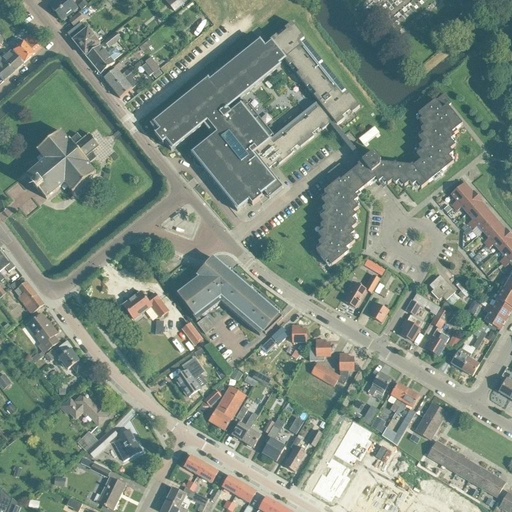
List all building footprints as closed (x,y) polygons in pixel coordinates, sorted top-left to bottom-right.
[(62,21),(70,15),(77,9),(70,0),(59,0),(58,1),(50,7),(62,21)] [(180,0),(168,0),(166,2),(174,12),(184,5),(180,0)] [(467,25),(477,18),(470,10),(461,17),(467,25)] [(74,27),(82,21),(85,19),(80,14),(78,16),(70,22),(74,27)] [(0,30),(6,35),(11,29),(0,21),(0,30)] [(86,30),(81,24),(68,35),(85,56),(93,50),(100,44),(87,29),(86,30)] [(223,66),(211,76),(205,81),(202,83),(198,87),(150,125),(157,134),(155,135),(155,134),(154,135),(163,145),(163,144),(164,143),(171,151),(203,125),(213,137),(207,142),(192,153),(191,155),(192,156),(194,159),(194,160),(194,162),(194,163),(194,165),(195,166),(196,167),(198,168),(199,168),(200,168),(202,168),(209,177),(210,179),(218,188),(219,190),(227,199),(228,201),(236,211),(237,212),(239,211),(243,207),(245,206),(249,202),(252,206),(266,195),(269,200),(283,189),(269,170),(277,163),(279,165),(292,155),(290,153),(299,146),(301,148),(314,138),(312,135),(320,128),(322,131),(328,127),(329,125),(328,123),(331,120),(332,120),(337,126),(344,121),(342,118),(345,116),(351,112),(353,114),(360,108),(347,93),(343,96),(332,83),(321,69),(310,56),(300,43),(304,40),(292,24),(285,30),(287,32),(278,39),(277,37),(269,42),(271,44),(265,48),(259,41),(225,68),(223,66)] [(109,49),(121,39),(116,33),(104,43),(109,49)] [(41,48),(30,36),(22,43),(18,40),(15,42),(17,47),(12,51),(17,56),(23,64),(41,48)] [(143,53),(153,46),(149,41),(139,48),(143,53)] [(101,75),(108,69),(114,64),(113,62),(121,56),(116,49),(108,55),(100,46),(86,57),(101,75)] [(161,67),(168,63),(159,48),(152,53),(161,67)] [(22,65),(15,58),(10,52),(0,61),(0,60),(0,61),(11,75),(22,65)] [(145,63),(154,74),(160,69),(151,58),(145,63)] [(0,84),(11,75),(0,61),(0,84)] [(128,77),(133,73),(135,71),(132,68),(130,69),(124,73),(128,77)] [(112,73),(104,79),(112,90),(124,80),(128,77),(124,73),(121,76),(116,70),(112,73)] [(112,90),(120,99),(138,85),(133,79),(136,76),(133,73),(128,77),(124,80),(112,90)] [(146,77),(141,81),(144,86),(150,82),(146,77)] [(322,248),(316,252),(326,264),(328,262),(332,267),(349,253),(346,250),(355,243),(350,237),(354,233),(352,230),(357,226),(352,220),(356,217),(353,213),(359,209),(354,203),(358,200),(358,199),(355,196),(376,180),(379,183),(383,180),(388,186),(393,181),(396,185),(400,182),(404,187),(410,183),(412,187),(417,184),(421,189),(453,163),(449,158),(453,154),(450,151),(455,146),(451,141),(455,137),(452,134),(462,125),(463,125),(447,107),(451,104),(443,95),(418,115),(422,120),(420,122),(424,127),(421,130),(424,135),(418,139),(423,144),(419,147),(422,152),(417,156),(421,161),(414,167),(412,165),(410,167),(397,166),(395,164),(393,165),(381,164),(381,161),(374,153),(364,161),(355,150),(356,150),(356,149),(355,149),(341,133),(342,132),(341,131),(341,132),(331,120),(328,123),(337,135),(337,136),(338,135),(351,152),(351,153),(352,153),(361,163),(358,166),(357,164),(351,170),(353,172),(341,181),(340,180),(332,186),(324,193),(327,197),(322,202),(326,207),(322,210),(326,214),(320,218),(324,224),(321,227),(324,231),(318,235),(322,241),(319,243),(322,248)] [(69,142),(61,133),(38,152),(41,156),(37,159),(42,165),(27,177),(34,185),(33,186),(38,193),(40,191),(47,200),(62,187),(64,191),(68,188),(73,194),(96,174),(88,165),(97,158),(92,153),(99,147),(89,135),(82,140),(78,134),(69,142)] [(339,164),(324,177),(329,183),(331,186),(346,173),(339,164)] [(454,209),(473,193),(465,184),(451,195),(457,202),(452,206),(454,209)] [(467,214),(482,201),(474,192),(473,193),(454,209),(457,212),(462,208),(467,214)] [(471,227),(489,212),(481,203),(482,202),(482,201),(467,214),(473,221),(468,224),(471,227)] [(483,233),(497,221),(489,212),(471,227),(473,230),(478,227),(483,233)] [(487,246),(505,231),(505,230),(497,221),(483,233),(489,239),(481,246),(483,249),(487,246)] [(358,237),(364,232),(361,228),(354,232),(358,237)] [(469,228),(463,234),(466,237),(472,231),(469,228)] [(511,236),(506,229),(505,230),(505,231),(487,246),(489,249),(494,245),(499,252),(511,240),(511,236)] [(511,257),(511,240),(499,252),(505,258),(500,262),(503,265),(511,257)] [(9,265),(0,253),(0,273),(5,269),(9,273),(15,268),(11,263),(9,265)] [(511,266),(511,257),(503,265),(505,268),(510,264),(511,266)] [(185,289),(177,295),(197,322),(221,303),(260,336),(263,333),(265,334),(266,334),(277,324),(283,318),(282,318),(278,315),(280,312),(281,313),(282,313),(281,312),(261,295),(259,298),(250,291),(253,288),(238,275),(235,278),(231,274),(227,271),(224,269),(215,261),(213,259),(212,261),(209,264),(204,269),(202,272),(200,274),(199,275),(198,277),(199,278),(194,282),(197,285),(187,292),(185,289)] [(385,287),(391,277),(386,274),(380,284),(385,287)] [(371,294),(380,280),(373,276),(365,289),(367,290),(367,291),(371,294)] [(446,302),(456,292),(440,276),(429,287),(433,291),(431,293),(439,301),(442,297),(446,302)] [(511,277),(504,290),(503,290),(511,295),(511,277)] [(394,281),(387,287),(392,292),(399,286),(394,281)] [(18,298),(24,306),(37,296),(26,282),(18,289),(15,291),(19,297),(18,298)] [(356,309),(367,291),(367,290),(365,289),(353,282),(345,295),(348,297),(344,302),(356,309)] [(461,298),(467,292),(461,285),(458,288),(461,292),(458,295),(461,298)] [(504,290),(502,289),(495,300),(497,301),(497,300),(511,309),(511,295),(503,290),(504,290)] [(147,301),(141,293),(123,306),(134,321),(151,308),(160,319),(169,313),(166,309),(155,295),(147,301)] [(413,301),(413,302),(421,307),(420,307),(423,309),(424,308),(427,302),(417,295),(413,301)] [(37,296),(24,306),(32,315),(36,311),(44,305),(37,296)] [(507,320),(511,311),(511,309),(497,300),(497,301),(493,308),(488,305),(486,308),(507,320)] [(412,302),(406,311),(415,316),(420,307),(421,307),(413,302),(412,302)] [(382,324),(389,312),(375,303),(370,310),(373,312),(370,318),(382,324)] [(448,314),(452,308),(445,303),(440,310),(439,309),(431,325),(441,331),(450,315),(448,314)] [(489,314),(485,322),(500,331),(507,320),(486,308),(486,309),(484,311),(489,314)] [(50,326),(42,315),(34,321),(28,326),(42,345),(39,347),(44,354),(50,349),(58,343),(54,337),(58,334),(51,325),(50,326)] [(205,335),(214,328),(206,318),(197,325),(205,335)] [(449,325),(457,328),(460,322),(452,318),(449,325)] [(415,327),(405,321),(401,328),(404,330),(401,335),(413,342),(419,331),(425,334),(426,331),(421,328),(422,326),(418,323),(415,327)] [(482,332),(487,335),(490,329),(482,324),(472,334),(478,338),(482,332)] [(195,347),(202,342),(189,325),(183,331),(195,347)] [(300,330),(300,327),(292,327),(292,344),(307,344),(307,330),(300,330)] [(277,344),(279,345),(289,336),(282,328),(272,338),(277,344)] [(482,343),(487,335),(482,332),(478,338),(477,340),(482,343)] [(447,343),(449,339),(442,334),(438,341),(431,337),(428,343),(431,345),(427,351),(438,357),(447,343)] [(266,354),(277,344),(272,338),(261,348),(266,354)] [(477,351),(477,350),(482,343),(477,340),(473,348),(477,351)] [(324,344),(324,341),(316,341),(316,350),(309,350),(309,362),(323,362),(323,358),(331,358),(331,354),(330,344),(324,344)] [(73,367),(77,373),(82,370),(82,368),(78,362),(80,362),(71,350),(72,349),(68,342),(59,348),(60,350),(56,353),(63,363),(62,365),(65,369),(67,369),(68,370),(73,367)] [(451,365),(462,371),(469,359),(471,355),(461,350),(460,350),(451,365)] [(296,361),(300,355),(295,351),(291,358),(296,361)] [(49,362),(54,358),(49,353),(45,357),(49,362)] [(32,366),(42,359),(38,354),(28,362),(32,366)] [(354,373),(354,372),(354,358),(348,358),(348,355),(340,355),(339,365),(340,372),(340,377),(329,370),(323,381),(334,387),(337,381),(344,385),(348,380),(348,373),(354,373)] [(175,380),(188,398),(200,390),(194,380),(205,373),(195,358),(193,359),(193,360),(183,367),(186,372),(175,380)] [(472,377),(479,366),(469,359),(462,371),(472,377)] [(323,381),(329,370),(317,363),(311,374),(323,381)] [(174,375),(182,369),(180,365),(171,372),(174,375)] [(256,373),(253,379),(267,387),(270,380),(256,373)] [(373,385),(368,393),(373,396),(376,392),(383,395),(385,391),(389,394),(394,385),(391,382),(392,381),(379,373),(373,385)] [(511,400),(511,398),(511,382),(507,380),(499,393),(511,400)] [(391,397),(388,402),(393,405),(390,410),(396,414),(399,408),(409,391),(398,385),(393,393),(391,397)] [(225,432),(230,423),(246,397),(230,387),(209,423),(225,432)] [(210,407),(221,397),(215,391),(204,401),(210,407)] [(412,409),(419,397),(409,391),(399,408),(396,414),(400,416),(407,406),(412,409)] [(87,398),(83,395),(78,401),(80,403),(76,407),(71,401),(67,405),(65,403),(60,408),(68,415),(70,414),(76,420),(82,413),(85,417),(87,415),(98,426),(99,426),(106,419),(105,417),(111,411),(103,402),(96,408),(88,399),(89,398),(87,397),(87,398)] [(447,413),(432,405),(424,419),(439,427),(443,420),(442,419),(445,413),(447,414),(447,413)] [(241,422),(248,411),(243,408),(236,419),(241,422)] [(391,442),(397,446),(416,414),(410,410),(391,442)] [(283,429),(289,415),(282,412),(276,426),(283,429)] [(251,431),(258,417),(253,414),(245,427),(239,424),(232,436),(234,437),(233,438),(237,441),(238,440),(243,443),(250,430),(251,431)] [(297,419),(289,431),(296,435),(304,423),(297,419)] [(439,427),(424,419),(416,433),(430,441),(431,441),(430,441),(435,433),(434,433),(437,427),(439,428),(439,427)] [(268,435),(272,428),(275,424),(270,421),(264,432),(268,435)] [(353,431),(347,441),(366,452),(372,443),(368,440),(372,433),(353,422),(349,429),(353,431)] [(276,462),(282,453),(286,447),(275,441),(280,431),(274,427),(264,443),(268,445),(263,454),(276,462)] [(119,437),(116,435),(112,430),(89,454),(95,460),(110,445),(113,444),(123,462),(130,458),(142,452),(138,445),(137,445),(129,431),(119,437)] [(251,431),(250,430),(243,443),(248,446),(247,447),(251,449),(252,448),(254,449),(259,440),(261,437),(251,431)] [(314,448),(322,435),(315,431),(308,444),(314,448)] [(87,453),(98,442),(90,434),(78,445),(87,453)] [(295,473),(302,461),(301,461),(306,453),(297,448),(301,441),(296,438),(291,448),(295,451),(285,467),(295,473)] [(337,449),(333,455),(352,466),(356,460),(360,462),(366,452),(347,441),(341,451),(337,449)] [(442,448),(436,444),(437,443),(436,442),(427,458),(441,466),(450,451),(443,447),(442,448)] [(456,456),(450,452),(451,451),(450,451),(441,466),(455,474),(463,460),(464,461),(465,458),(460,455),(459,456),(456,455),(456,456)] [(388,466),(392,456),(386,454),(382,464),(388,466)] [(198,477),(205,464),(192,457),(185,469),(194,474),(198,477)] [(331,468),(325,478),(344,489),(350,479),(346,477),(350,470),(331,459),(327,466),(331,468)] [(469,464),(464,461),(463,460),(455,474),(469,482),(478,467),(470,463),(469,464)] [(107,478),(110,472),(94,464),(91,470),(107,478)] [(211,484),(213,481),(218,472),(205,464),(198,477),(211,484)] [(483,472),(477,469),(478,467),(469,482),(483,491),(491,477),(492,476),(491,475),(484,471),(483,472)] [(236,497),(243,485),(230,477),(225,485),(223,489),(236,497)] [(497,481),(491,477),(483,491),(497,499),(501,492),(506,484),(505,483),(505,484),(498,479),(497,481)] [(316,485),(312,492),(331,503),(335,496),(339,499),(344,489),(325,478),(320,487),(316,485)] [(121,494),(125,486),(110,479),(98,504),(113,511),(110,509),(113,502),(116,504),(120,498),(119,497),(121,494)] [(190,491),(194,485),(189,482),(185,488),(190,491)] [(381,483),(364,511),(366,511),(417,511),(383,491),(386,486),(381,483)] [(197,494),(201,488),(194,485),(190,491),(195,494),(196,494),(197,494)] [(249,505),(251,501),(257,492),(243,485),(236,497),(249,505)] [(180,508),(186,496),(182,494),(173,489),(167,501),(180,508)] [(215,503),(221,493),(216,489),(210,500),(215,503)] [(0,505),(0,506),(0,505),(0,511),(6,511),(7,511),(8,509),(11,500),(1,490),(0,492),(0,505)] [(475,499),(479,493),(473,490),(469,496),(475,499)] [(511,511),(511,497),(508,495),(509,494),(508,493),(503,502),(499,508),(504,511),(511,511)] [(199,511),(203,511),(209,500),(197,494),(196,494),(195,494),(192,501),(200,505),(198,511),(199,511)] [(277,511),(280,506),(267,498),(262,507),(258,511),(277,511)] [(39,502),(30,500),(30,502),(26,501),(25,506),(28,507),(28,508),(38,510),(39,502)] [(187,511),(180,508),(167,501),(161,511),(187,511)] [(228,511),(232,504),(227,501),(223,508),(228,511)]
